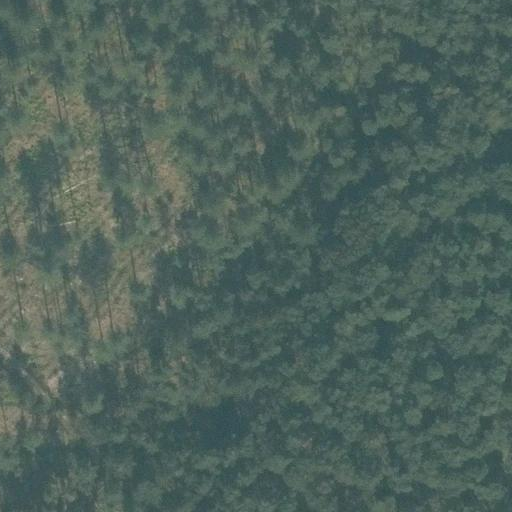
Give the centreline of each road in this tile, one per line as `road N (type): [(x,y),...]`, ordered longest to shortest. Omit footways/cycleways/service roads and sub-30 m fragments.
road 1 (track): [(203,511),(462,0)]
road 2 (track): [(0,349),(155,511)]
